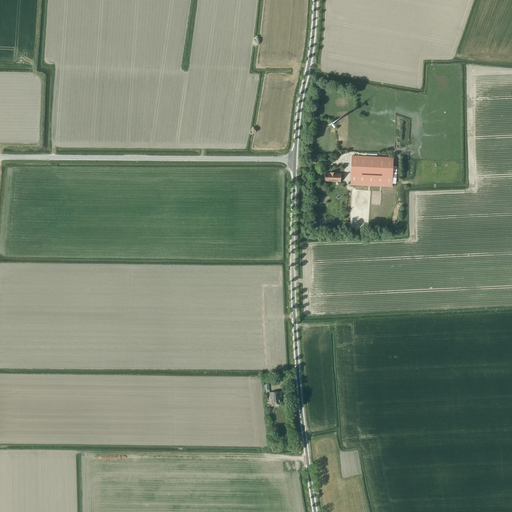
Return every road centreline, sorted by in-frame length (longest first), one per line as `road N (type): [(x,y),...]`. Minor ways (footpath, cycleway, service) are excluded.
road 1 (tertiary): [(314,511),(294,329),(294,160)]
road 2 (unclassified): [(294,160),(0,157)]
road 3 (tertiary): [(294,160),(315,0)]
